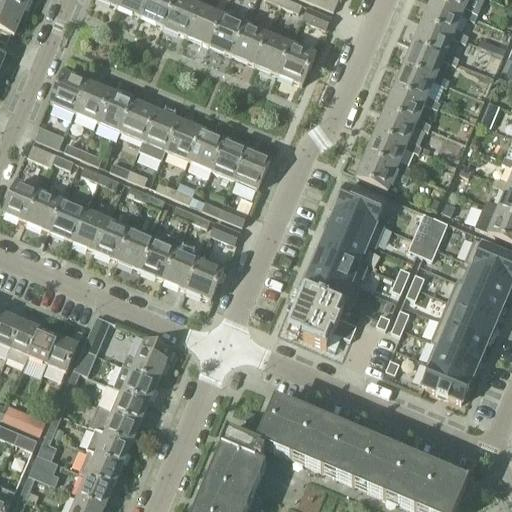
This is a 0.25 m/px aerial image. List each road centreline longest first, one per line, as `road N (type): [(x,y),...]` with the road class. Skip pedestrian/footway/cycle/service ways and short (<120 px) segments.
road 1 (residential): [(219,351),(381,0)]
road 2 (residential): [(488,455),(263,361),(219,351)]
road 3 (residential): [(0,258),(219,351)]
road 4 (residential): [(69,0),(0,167)]
road 5 (residential): [(152,511),(219,351)]
